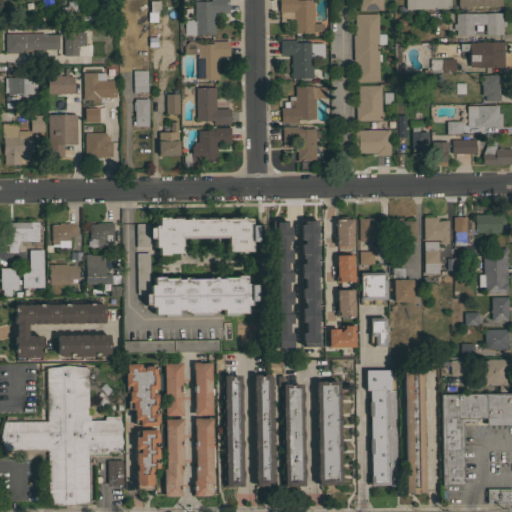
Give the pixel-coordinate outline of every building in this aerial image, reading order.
[(66,0),(82,0),(82,2),(80,2),(80,5),(75,5),(75,7),(108,6),(108,8),(113,8),(113,18),(67,20),(61,20),(61,7),(67,7),(66,0)] [(209,0),(227,0),(227,12),(217,13),(217,18),(215,18),(215,23),(213,23),(213,34),(183,35),(183,20),(192,20),(192,21),(194,21),(193,1),(209,0)] [(312,0),(312,23),(321,22),(321,31),(312,31),(312,32),(293,33),(292,11),(278,12),(277,0),(312,0)] [(381,0),(381,9),(358,10),(358,0),(381,0)] [(404,0),(449,0),(449,8),(405,9),(404,0)] [(452,0),(453,8),(496,9),(496,0),(452,0)] [(144,2),(120,1),(120,20),(134,20),(134,14),(144,14),(144,2)] [(377,33),(380,33),(380,41),(377,41),(378,81),(355,81),(354,61),(352,61),(352,35),(354,35),(354,14),(377,13),(377,33)] [(501,13),(501,21),(504,21),(504,26),(501,26),(501,34),(484,34),(484,32),(483,32),(483,30),(484,30),(484,24),(471,24),(471,30),(473,30),(473,33),(471,33),(471,34),(455,35),(455,29),(452,29),(452,23),(455,23),(454,13),(501,13)] [(63,32),(84,31),(84,45),(77,45),(77,55),(63,55),(63,32)] [(44,33),(44,34),(57,34),(57,49),(22,49),(22,52),(4,52),(4,33),(44,33)] [(290,78),(290,55),(279,55),(278,39),(295,39),(295,42),(311,42),(311,43),(322,43),(322,57),(311,57),(312,78),(290,78)] [(218,79),(210,79),(210,81),(198,81),(198,79),(196,79),(195,54),(183,54),(182,46),(187,40),(195,40),(202,44),(211,44),(211,40),(228,40),(228,55),(217,55),(218,79)] [(502,67),(467,67),(467,51),(458,51),(458,43),(467,43),(467,42),(475,42),(502,41),(502,67)] [(453,58),(454,71),(429,72),(429,59),(453,58)] [(20,77),(20,66),(27,66),(27,67),(35,67),(37,77),(31,77),(32,93),(25,93),(25,97),(20,97),(20,93),(11,93),(11,95),(6,95),(6,87),(4,87),(3,77),(20,77)] [(146,92),(132,92),(131,70),(146,70),(146,92)] [(46,94),(46,76),(53,76),(53,71),(58,71),(58,75),(66,75),(66,76),(72,76),(72,93),(46,94)] [(81,73),(102,72),(102,81),(111,81),(111,94),(102,94),(102,102),(91,102),(91,99),(82,99),(81,73)] [(501,75),(501,82),(498,82),(498,101),(483,101),(483,95),(480,95),(480,85),(479,85),(478,75),(501,75)] [(314,119),(296,119),(296,122),(279,123),(279,107),(287,107),(287,96),(293,96),(293,85),(312,85),(312,86),(323,86),(323,98),(313,98),(314,119)] [(380,92),(391,92),(391,103),(382,104),(382,102),(380,102),(380,120),(355,121),(354,106),(357,106),(357,85),(380,85),(380,92)] [(215,108),(229,108),(229,123),(212,124),(212,120),(195,120),(194,97),(193,97),(193,87),(214,87),(215,108)] [(177,113),(164,114),(164,94),(177,94),(177,113)] [(147,126),(134,126),(133,125),(132,125),(131,121),(134,121),(133,105),(132,105),(132,101),(133,101),(133,99),(147,99),(147,126)] [(496,105),(497,113),(499,113),(499,126),(472,126),(466,126),(465,106),(496,105)] [(92,109),(78,110),(79,124),(93,123),(92,109)] [(45,132),(29,132),(29,115),(45,114),(45,132)] [(75,144),(62,144),(62,157),(47,157),(46,115),(75,114),(75,144)] [(404,137),(396,137),(396,115),(404,115),(404,137)] [(410,131),(410,128),(409,128),(408,121),(421,121),(421,127),(418,127),(418,131),(427,131),(427,137),(426,137),(426,154),(410,155),(410,131)] [(458,121),(459,133),(445,133),(445,121),(458,121)] [(156,140),(157,140),(157,132),(168,132),(168,126),(169,126),(169,122),(176,122),(176,140),(178,140),(178,155),(156,156),(156,140)] [(17,130),(29,130),(29,136),(31,136),(31,138),(29,138),(29,142),(30,141),(31,153),(28,153),(28,164),(3,164),(3,155),(1,155),(1,137),(0,137),(0,123),(17,123),(17,130)] [(314,152),(320,152),(320,160),(295,161),(295,141),(281,141),(281,126),(297,126),(297,128),(302,128),(302,127),(306,127),(306,128),(313,128),(314,152)] [(216,162),(190,162),(190,168),(182,169),(182,152),(190,152),(190,146),(192,146),(192,142),(196,142),(196,130),(212,130),(212,127),(229,127),(229,142),(215,142),(216,162)] [(388,129),(389,154),(375,155),(374,152),(354,153),(353,130),(388,129)] [(104,132),(104,141),(110,141),(110,156),(84,157),(83,133),(104,132)] [(450,139),(461,139),(461,136),(467,136),(467,139),(474,139),(474,153),(450,154),(450,139)] [(430,165),(429,142),(446,141),(447,151),(445,151),(445,164),(430,165)] [(494,145),(494,148),(496,148),(496,147),(501,147),(501,149),(510,148),(510,150),(511,150),(511,162),(511,163),(504,163),(504,164),(500,164),(500,163),(481,164),(480,154),(484,146),(494,145)] [(498,213),(499,232),(493,232),(493,234),(482,235),(481,232),(474,232),(474,234),(464,234),(464,240),(453,240),(453,230),(452,230),(451,217),(465,216),(465,220),(472,219),(472,214),(498,213)] [(446,243),(445,243),(445,244),(439,245),(439,243),(438,243),(438,240),(422,240),(421,220),(418,220),(418,214),(435,214),(435,216),(441,216),(441,217),(446,217),(446,243)] [(135,223),(147,223),(148,227),(152,226),(152,224),(156,224),(156,216),(167,216),(167,218),(180,218),(180,219),(186,219),(186,217),(190,217),(190,218),(216,218),(216,217),(219,217),(219,218),(239,218),(238,217),(242,216),(242,218),(250,217),(250,225),(255,225),(255,241),(250,241),(250,251),(243,251),(243,252),(239,253),(239,251),(226,251),(226,237),(180,238),(180,253),(167,253),(167,255),(156,255),(156,247),(152,247),(152,239),(147,239),(147,247),(135,247),(135,223)] [(353,233),(350,233),(350,245),(351,245),(351,247),(336,247),(336,246),(334,246),(334,216),(347,216),(347,218),(352,218),(353,233)] [(381,221),(382,244),(373,244),(373,241),(357,241),(357,218),(370,217),(372,221),(381,221)] [(401,218),(401,220),(414,220),(414,242),(411,242),(411,243),(409,243),(409,242),(407,242),(407,246),(389,246),(389,240),(388,240),(388,218),(401,218)] [(37,221),(37,241),(28,241),(28,240),(16,240),(16,252),(7,252),(6,245),(5,245),(5,238),(8,238),(7,222),(37,221)] [(112,243),(104,244),(104,246),(86,246),(86,240),(88,240),(88,223),(96,223),(96,222),(112,222),(112,243)] [(74,223),(74,236),(68,236),(68,247),(58,247),(58,245),(50,245),(50,224),(58,224),(58,223),(74,223)] [(282,223),(262,223),(262,350),(282,350),(282,223)] [(304,240),(312,240),(313,264),(305,264),(305,273),(302,280),(294,280),(293,266),(272,267),(271,240),(304,239),(304,240)] [(437,272),(423,273),(422,241),(436,241),(437,272)] [(481,245),(481,255),(460,256),(460,246),(481,245)] [(506,292),(483,293),(483,286),(477,286),(476,274),(481,274),(481,257),(482,257),(482,248),(505,248),(506,292)] [(41,249),(42,287),(21,287),(20,270),(28,270),(27,250),(41,249)] [(389,249),(402,249),(402,262),(389,262),(389,249)] [(372,251),(372,266),(358,266),(357,251),(372,251)] [(354,282),(335,282),(334,255),(336,255),(336,253),(351,252),(351,255),(350,255),(351,267),(353,267),(354,282)] [(135,253),(148,253),(148,284),(152,284),(152,276),(163,276),(163,277),(176,277),(176,278),(182,278),(182,277),(185,277),(185,278),(211,278),(211,276),(215,276),(215,277),(220,277),(220,276),(234,276),(234,275),(245,274),(245,283),(249,283),(249,284),(253,284),(253,301),(249,301),(249,305),(245,305),(245,313),(235,313),(235,315),(221,315),(221,309),(215,309),(215,311),(212,311),(212,312),(209,312),(209,314),(189,315),(189,313),(186,313),(186,311),(182,311),(182,310),(176,310),(176,316),(162,317),(162,314),(153,314),(152,307),(148,307),(148,305),(143,305),(143,294),(136,294),(135,253)] [(84,254),(89,254),(89,255),(103,255),(103,268),(105,267),(105,272),(103,272),(103,274),(119,274),(119,283),(84,284),(84,254)] [(67,264),(67,265),(75,265),(75,269),(76,272),(75,275),(75,279),(71,279),(71,282),(68,282),(68,284),(48,284),(48,278),(47,275),(48,272),(48,264),(67,264)] [(0,267),(16,267),(16,279),(19,279),(19,283),(16,284),(16,289),(10,289),(10,296),(1,296),(1,289),(0,289),(0,267)] [(390,268),(403,267),(403,279),(410,279),(411,301),(392,302),(390,268)] [(384,270),(384,299),(383,299),(383,304),(360,304),(360,300),(358,300),(358,271),(384,270)] [(322,303),(320,303),(320,306),(314,306),(314,303),(307,303),(307,279),(322,279),(322,303)] [(354,316),(336,317),(335,290),(336,290),(336,288),(352,287),(352,290),(351,290),(351,301),(354,301),(354,316)] [(506,306),(507,306),(507,309),(506,310),(506,320),(489,320),(489,312),(488,312),(488,310),(489,310),(489,297),(506,297),(506,306)] [(103,302),(103,310),(104,310),(104,314),(103,314),(103,323),(99,323),(99,322),(81,322),(81,323),(74,323),(74,322),(56,322),(56,323),(48,323),(48,322),(30,323),(27,323),(27,335),(31,335),(33,335),(33,334),(39,334),(39,335),(40,335),(40,356),(14,357),(13,342),(12,342),(12,336),(14,336),(14,323),(12,323),(12,322),(12,314),(13,314),(13,304),(103,302)] [(463,312),(476,312),(477,325),(463,325),(463,312)] [(384,317),(384,326),(385,326),(386,332),(384,332),(384,334),(385,334),(386,343),(384,343),(384,346),(372,347),(372,345),(369,345),(369,336),(368,336),(368,332),(369,332),(369,322),(367,322),(367,318),(384,317)] [(354,344),(352,344),(352,347),(326,347),(325,330),(339,329),(339,325),(354,325),(354,344)] [(506,329),(507,348),(483,348),(482,329),(506,329)] [(63,335),(63,334),(69,334),(69,335),(70,335),(70,334),(76,334),(76,335),(78,335),(78,334),(86,334),(86,335),(88,335),(88,334),(94,334),(94,335),(95,335),(95,334),(101,333),(101,335),(104,334),(108,334),(108,342),(109,342),(109,346),(108,346),(108,353),(104,353),(104,356),(97,356),(97,354),(93,354),(93,356),(72,356),(72,354),(68,354),(68,356),(61,356),(61,353),(57,354),(56,347),(56,342),(56,334),(61,334),(61,335),(63,335)] [(217,339),(217,350),(121,352),(121,341),(217,339)] [(471,342),(472,355),(458,356),(458,343),(471,342)] [(448,358),(464,358),(465,374),(449,375),(448,358)] [(511,358),(511,384),(506,384),(506,387),(504,388),(500,388),(497,387),(497,385),(476,385),(476,359),(511,358)] [(175,363),(175,362),(181,362),(181,369),(180,369),(181,408),(182,408),(182,415),(176,415),(164,415),(162,363),(175,363)] [(211,414),(199,414),(199,415),(192,415),(192,408),(193,408),(192,369),(191,362),(197,362),(210,362),(211,414)] [(140,367),(142,367),(142,366),(154,365),(154,368),(156,368),(156,375),(155,375),(156,404),(157,404),(157,409),(156,409),(156,421),(157,421),(157,425),(154,425),(154,424),(134,425),(134,419),(133,419),(133,409),(127,409),(127,400),(128,400),(127,392),(125,392),(125,385),(124,385),(124,372),(125,372),(125,364),(140,363),(140,367)] [(87,415),(89,415),(89,420),(103,419),(104,415),(117,415),(121,428),(119,434),(121,442),(118,452),(109,452),(109,455),(89,455),(89,457),(88,457),(89,502),(67,505),(46,504),(45,451),(2,451),(0,443),(0,428),(2,421),(45,420),(45,367),(65,364),(87,367),(87,415)] [(388,369),(388,378),(393,378),(393,399),(394,399),(394,418),(393,418),(393,435),(395,435),(395,455),(394,455),(394,485),(370,485),(370,484),(366,484),(366,476),(368,476),(368,475),(369,475),(369,453),(368,453),(368,438),(368,416),(367,416),(367,401),(368,401),(368,390),(364,390),(364,369),(388,369)] [(401,370),(423,370),(425,492),(404,492),(401,370)] [(239,382),(240,382),(240,390),(240,412),(241,412),(241,421),(240,421),(240,439),(241,439),(241,448),(241,470),(242,470),(242,478),(241,478),(241,480),(242,480),(242,485),(222,486),(220,374),(230,374),(230,376),(233,376),(233,374),(239,374),(239,382)] [(259,374),(259,376),(261,376),(261,374),(269,374),(269,379),(272,379),(272,387),(269,387),(269,392),(272,392),(272,399),(270,399),(270,405),(272,405),(272,413),(270,413),(270,420),(272,420),(272,428),(270,428),(271,433),(273,433),(273,440),(270,440),(270,447),(273,447),(273,454),(271,454),(271,459),(273,459),(273,467),(271,467),(271,475),(274,475),(274,482),(271,482),(271,485),(254,485),(254,478),(253,478),(253,470),(254,470),(253,447),(253,440),(253,420),(252,420),(252,413),(253,413),(253,390),(252,390),(252,382),(252,374),(259,374)] [(301,391),(301,400),(301,406),(302,415),(301,415),(301,430),(302,430),(302,439),(301,439),(301,453),(302,453),(302,462),(301,462),(301,468),(302,468),(302,477),(301,477),(301,480),(302,480),(302,485),(280,485),(278,386),(276,386),(276,375),(283,375),(283,383),(289,383),(289,385),(291,385),(291,383),(300,383),(301,391)] [(316,381),(316,380),(323,380),(323,381),(325,381),(325,382),(327,382),(327,381),(328,381),(328,380),(335,380),(337,380),(337,398),(338,398),(338,404),(336,404),(336,409),(338,409),(338,416),(337,416),(337,424),(338,424),(338,429),(337,429),(337,435),(338,435),(338,440),(337,440),(337,449),(338,449),(338,454),(337,454),(337,460),(338,460),(338,467),(338,476),(339,476),(339,484),(316,484),(316,477),(315,477),(315,470),(316,470),(315,452),(314,444),(315,444),(315,421),(314,421),(314,413),(315,413),(315,396),(314,396),(314,388),(314,381),(316,381)] [(511,392),(511,424),(484,425),(484,418),(474,418),(474,421),(466,421),(466,422),(462,422),(462,421),(461,421),(462,484),(440,484),(439,394),(511,392)] [(176,418),(176,417),(182,417),(182,425),(181,425),(181,433),(182,433),(182,449),(181,449),(182,470),(180,470),(180,474),(179,474),(180,496),(162,496),(162,468),(164,468),(164,418),(176,418)] [(212,482),(209,482),(210,494),(192,495),(191,480),(194,480),(194,450),(193,450),(193,444),(194,444),(193,425),(192,417),(198,417),(198,418),(210,418),(212,482)] [(155,429),(155,430),(157,430),(157,433),(156,433),(156,445),(158,445),(158,449),(157,449),(157,467),(151,467),(151,471),(150,471),(150,474),(151,474),(152,484),(150,484),(150,489),(136,489),(136,485),(134,485),(134,469),(135,469),(135,464),(134,464),(134,452),(135,452),(135,448),(134,448),(134,436),(135,436),(135,431),(138,431),(138,429),(155,429)] [(121,484),(106,484),(105,460),(121,460),(121,484)] [(511,488),(511,503),(486,503),(486,501),(483,501),(483,491),(486,491),(485,488),(511,488)]
